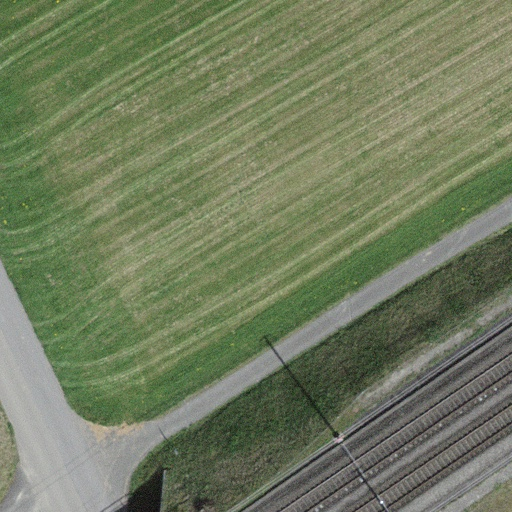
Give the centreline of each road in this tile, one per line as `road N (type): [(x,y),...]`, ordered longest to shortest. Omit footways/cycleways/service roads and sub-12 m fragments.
road 1 (track): [(34,511),(511,210)]
road 2 (tertiary): [(84,511),(0,328)]
